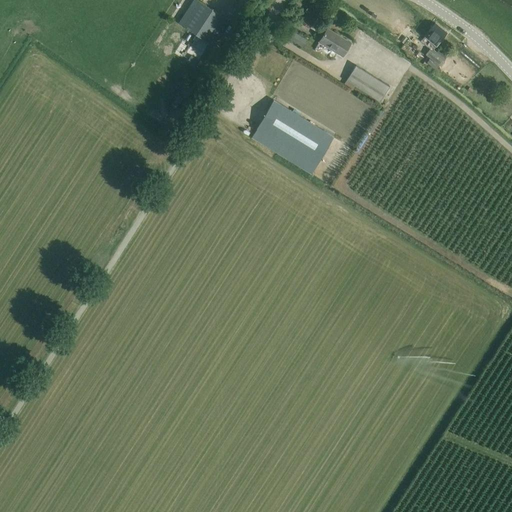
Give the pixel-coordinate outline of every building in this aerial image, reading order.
[(212,45),(228,19),(198,0),(193,0),(178,23),(212,45)] [(309,27),(321,7),(313,2),(300,22),(309,27)] [(424,19),(421,22),(427,28),(430,25),(424,19)] [(435,22),(424,36),(420,40),(424,43),(427,39),(436,45),(447,32),(435,22)] [(342,56),(351,42),(327,28),(318,42),(342,56)] [(301,46),(306,39),(294,32),(290,38),(301,46)] [(440,65),(444,60),(429,48),(425,54),(440,65)] [(408,55),(404,61),(409,65),(413,59),(408,55)] [(380,100),(389,86),(355,65),(346,79),(380,100)] [(316,163),(333,135),(273,100),(251,137),(278,152),(283,144),(316,163)]
